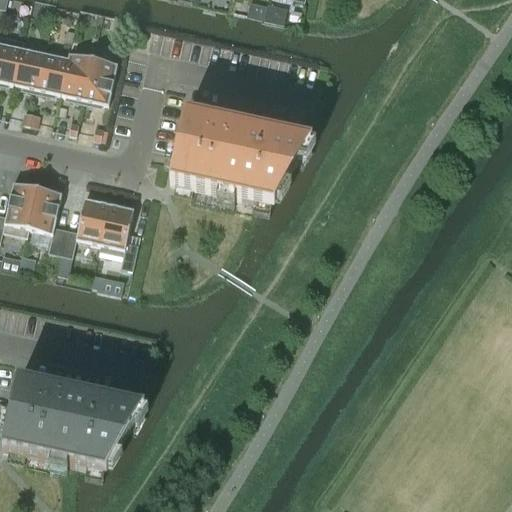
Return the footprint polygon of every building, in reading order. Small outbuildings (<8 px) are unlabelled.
[(0,89),(0,87),(13,90),(21,54),(23,46),(0,40),(0,89)] [(21,54),(13,90),(25,93),(25,96),(36,99),(44,59),(21,54)] [(68,64),(60,100),(72,103),(72,106),(82,109),(92,64),(91,64),(92,59),(74,56),(73,60),(68,59),(67,64),(68,64)] [(44,59),(36,99),(46,101),(47,98),(60,100),(68,64),(67,64),(44,59)] [(92,64),(82,109),(93,111),(94,108),(108,111),(116,70),(92,64)] [(21,129),(28,131),(31,119),(24,117),(21,129)] [(31,119),(28,131),(36,132),(39,121),(31,119)] [(275,213),(313,149),(185,121),(170,190),(275,213)] [(67,139),(75,141),(78,129),(70,127),(67,139)] [(92,145),(100,146),(102,134),(94,132),(92,145)] [(0,220),(0,244),(2,237),(26,243),(28,235),(27,235),(37,190),(26,188),(25,191),(12,188),(5,222),(0,220)] [(37,190),(27,235),(28,235),(51,240),(47,258),(59,260),(64,235),(53,232),(60,199),(48,196),(49,193),(37,190)] [(64,235),(59,260),(71,263),(75,245),(99,250),(109,206),(98,203),(97,207),(84,204),(76,237),(64,235)] [(99,250),(97,260),(121,265),(119,274),(131,276),(137,250),(136,250),(125,248),(127,238),(132,215),(118,212),(119,208),(109,206),(99,250)] [(127,238),(125,248),(136,250),(138,241),(127,238)] [(93,279),(90,294),(120,301),(123,286),(93,279)] [(17,386),(1,456),(101,478),(140,413),(17,386)]
